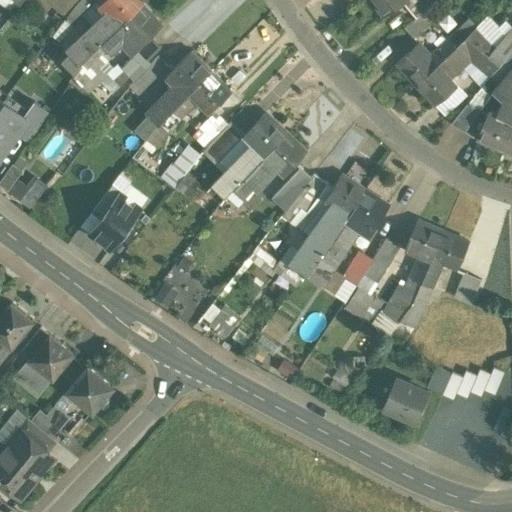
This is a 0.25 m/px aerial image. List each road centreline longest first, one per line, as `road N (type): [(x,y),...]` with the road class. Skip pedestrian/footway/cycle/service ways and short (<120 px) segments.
road 1 (secondary): [(511,510),(451,497),(195,362)]
road 2 (residential): [(511,195),(454,174),(403,141),(281,0)]
road 3 (secondary): [(195,362),(0,227)]
road 4 (residential): [(195,362),(54,511)]
